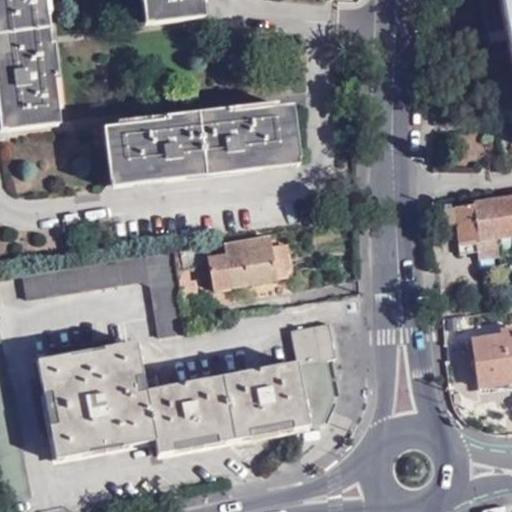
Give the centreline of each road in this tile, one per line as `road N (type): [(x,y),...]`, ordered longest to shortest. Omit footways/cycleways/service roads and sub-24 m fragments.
road 1 (primary): [(397,0),(399,257)]
road 2 (primary): [(399,257),(384,441)]
road 3 (primary): [(431,435),(399,257)]
road 4 (primary): [(371,458),(333,483),(249,511)]
